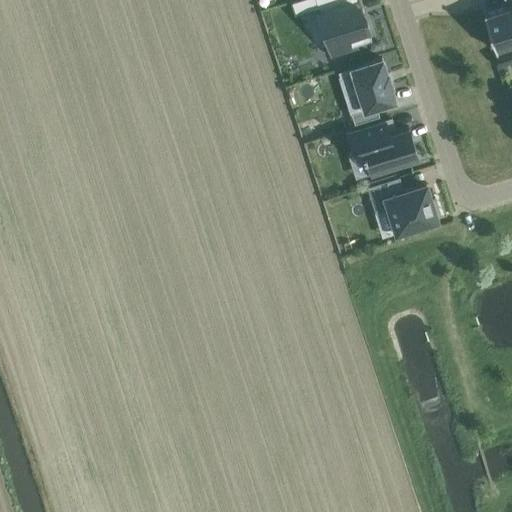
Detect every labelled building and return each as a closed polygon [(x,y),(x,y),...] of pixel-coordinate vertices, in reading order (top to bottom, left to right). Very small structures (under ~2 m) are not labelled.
[(314,0),(320,17),(321,17),(333,54),(330,54),(330,56),(358,47),(357,46),(355,47),(353,41),(371,35),(364,15),(359,0),(314,0)] [(485,12),(484,13),(495,50),(497,49),(497,48),(511,42),(511,5),(486,14),(485,12)] [(505,50),(494,53),(498,66),(509,62),(505,50)] [(363,109),(351,112),(354,123),(379,115),(376,105),(395,99),(391,87),(390,84),(391,83),(391,81),(389,82),(387,74),(388,74),(388,73),(388,72),(386,72),(386,70),(382,57),(351,67),(364,108),(363,109)] [(316,120),(338,113),(328,79),(306,86),(316,120)] [(380,120),(347,131),(350,140),(354,151),(355,154),(362,152),(363,155),(365,154),(371,172),(418,157),(410,130),(409,127),(396,131),(389,133),(385,119),(380,120)] [(337,132),(336,120),(316,120),(316,133),(337,132)] [(399,176),(367,186),(375,212),(388,207),(396,231),(405,228),(437,218),(436,214),(440,213),(435,197),(431,198),(430,195),(426,182),(403,189),(401,183),(399,176)] [(357,190),(347,193),(350,202),(360,199),(357,190)]
